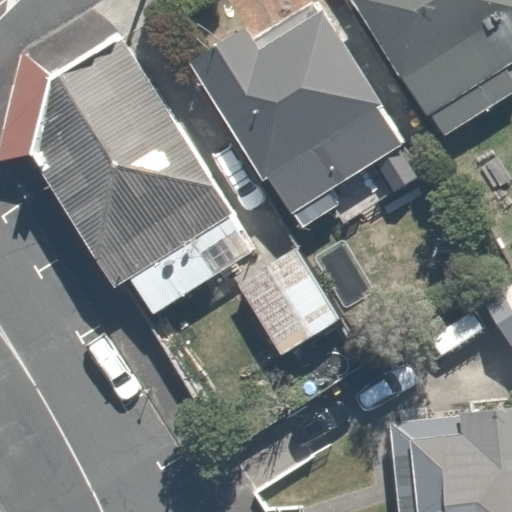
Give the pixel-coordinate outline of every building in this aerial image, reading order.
[(511,0),(356,0),(450,126),(511,79),(511,0)] [(237,10),(177,53),(289,206),(402,124),(314,2),(260,41),(237,10)] [(227,208),(122,38),(52,77),(31,163),(106,283),(227,208)] [(287,239),(227,279),(276,353),(336,314),(287,239)] [(511,274),(481,294),(511,341),(511,274)] [(395,511),(511,511),(511,395),(469,398),(469,401),(389,407),(395,511)]
